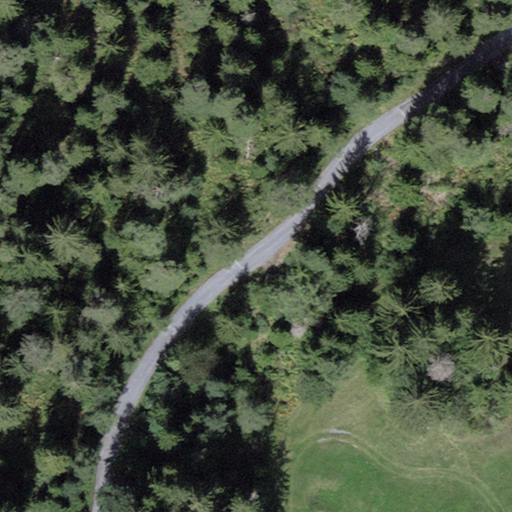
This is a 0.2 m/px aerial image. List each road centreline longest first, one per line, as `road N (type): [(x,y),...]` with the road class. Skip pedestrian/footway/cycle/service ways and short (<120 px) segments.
road 1 (track): [(100,511),(111,439),(135,378),(209,292),(283,231),(345,161),(511,37)]
road 2 (track): [(282,511),(291,451),(350,437),(455,480)]
